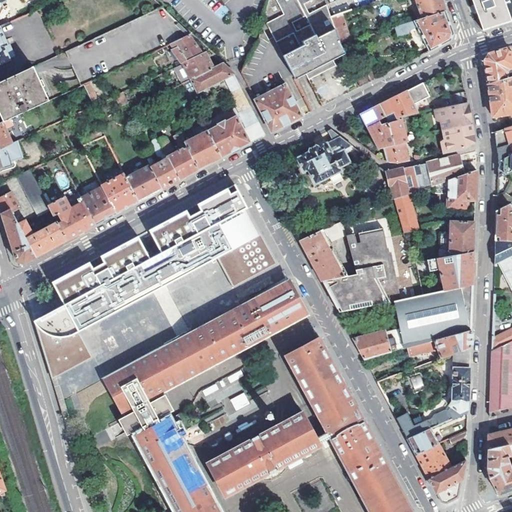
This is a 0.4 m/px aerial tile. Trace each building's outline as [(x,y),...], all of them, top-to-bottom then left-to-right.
[(146,0),(151,11),(161,7),(162,7),(154,0),(146,0)] [(281,55),(335,29),(331,17),(325,0),(268,0),(265,10),(264,10),(262,19),(281,55)] [(415,0),(421,19),(445,12),(444,8),(441,0),(415,0)] [(483,31),(511,22),(503,0),(471,0),(475,9),(482,30),(483,31)] [(65,51),(81,85),(86,83),(167,45),(187,36),(177,25),(179,24),(161,7),(151,11),(65,51)] [(417,28),(430,52),(450,41),(453,34),(449,24),(445,12),(421,19),(394,28),(397,37),(409,34),(410,30),(417,28)] [(340,44),(344,43),(349,41),(341,14),(331,17),(335,29),(340,44)] [(0,64),(10,60),(10,58),(14,56),(9,44),(8,45),(0,27),(0,64)] [(340,44),(335,29),(281,55),(295,80),(312,72),(313,75),(325,69),(334,64),(333,61),(344,55),(342,50),(339,44),(340,44)] [(174,49),(180,57),(184,63),(202,54),(189,35),(187,36),(167,45),(171,50),(174,49)] [(511,57),(509,48),(488,54),(484,61),(488,85),(511,77),(511,57)] [(192,79),(213,68),(205,53),(202,54),(184,63),(174,67),(182,84),(192,79)] [(184,63),(180,57),(162,66),(164,72),(174,67),(184,63)] [(361,62),(351,67),(361,87),(370,82),(361,62)] [(236,97),(243,93),(233,75),(221,64),(213,68),(192,79),(198,92),(226,78),(236,97)] [(0,112),(4,121),(28,110),(50,100),(34,66),(0,81),(0,112)] [(511,77),(488,85),(493,119),(510,115),(511,125),(511,77)] [(81,85),(91,106),(96,104),(86,83),(81,85)] [(297,110),(300,109),(297,103),(294,104),(284,84),(255,100),(272,132),(287,125),(301,117),(297,110)] [(115,95),(121,106),(130,102),(124,91),(115,95)] [(379,105),(385,117),(389,115),(391,116),(397,114),(399,117),(408,115),(417,113),(407,91),(387,101),(379,105)] [(236,97),(239,102),(245,99),(243,93),(236,97)] [(468,101),(466,93),(448,96),(450,105),(468,101)] [(239,102),(244,112),(250,108),(245,99),(239,102)] [(450,105),(439,108),(442,121),(443,129),(471,123),(470,114),(468,104),(468,101),(450,105)] [(124,113),(128,120),(144,112),(141,105),(124,113)] [(364,113),(360,115),(377,150),(384,148),(384,147),(394,145),(388,123),(385,117),(379,105),(364,113)] [(265,136),(250,108),(244,112),(236,116),(249,143),(265,136)] [(435,119),(442,121),(439,108),(433,109),(435,119)] [(0,148),(14,143),(14,142),(6,127),(30,115),(28,110),(4,121),(0,122),(0,148)] [(399,120),(399,117),(397,114),(391,116),(389,115),(385,117),(388,123),(399,120)] [(207,131),(221,158),(235,150),(249,143),(236,116),(225,122),(224,120),(217,124),(218,125),(207,131)] [(402,120),(399,120),(388,123),(394,145),(394,146),(404,143),(408,142),(402,120)] [(443,129),(444,134),(448,152),(464,148),(469,145),(471,142),(474,140),(471,123),(443,129)] [(511,126),(495,132),(496,145),(498,158),(511,151),(511,126)] [(353,147),(330,130),(327,132),(331,141),(317,148),(317,147),(316,146),(315,146),(309,149),(308,152),(308,153),(297,158),(304,171),(308,169),(315,184),(330,177),(331,179),(340,174),(339,172),(342,171),(340,167),(350,163),(344,151),(353,147)] [(207,131),(184,143),(198,170),(210,164),(221,158),(207,131)] [(157,138),(178,181),(183,179),(198,170),(184,143),(179,133),(174,136),(178,145),(180,145),(182,149),(173,153),(172,149),(173,148),(167,136),(164,135),(157,138)] [(448,152),(444,134),(440,139),(444,153),(448,152)] [(164,160),(151,167),(162,190),(166,187),(178,181),(157,138),(153,140),(152,143),(157,155),(160,156),(162,156),(164,160)] [(0,148),(0,167),(11,164),(10,162),(24,158),(16,141),(14,142),(14,143),(0,148)] [(384,147),(384,148),(387,161),(399,163),(409,160),(404,143),(394,146),(394,145),(384,147)] [(511,151),(498,158),(496,210),(508,204),(511,202),(511,151)] [(427,163),(433,185),(435,184),(448,180),(476,170),(476,167),(477,153),(475,152),(427,163)] [(419,165),(425,188),(433,185),(427,163),(419,165)] [(125,177),(138,202),(150,196),(162,190),(151,167),(150,164),(125,177)] [(425,188),(419,165),(401,169),(407,194),(409,194),(425,188)] [(407,194),(401,169),(386,172),(390,186),(391,186),(394,199),(407,194)] [(48,205),(30,170),(18,176),(39,217),(51,211),(48,205)] [(476,170),(448,180),(448,193),(447,207),(467,207),(467,200),(475,200),(476,170)] [(102,187),(115,214),(120,212),(138,202),(125,177),(124,174),(101,186),(102,187)] [(435,192),(448,193),(448,180),(435,184),(435,192)] [(89,355),(82,339),(78,333),(85,329),(164,284),(215,257),(222,253),(239,283),(270,265),(252,232),(249,234),(245,223),(244,219),(240,210),(246,206),(234,183),(197,204),(200,210),(189,216),(186,210),(149,230),(161,252),(149,258),(138,237),(101,257),(104,263),(92,269),(89,263),(52,283),(65,306),(60,308),(55,311),(39,319),(34,322),(51,379),(91,359),(89,355)] [(81,198),(95,225),(112,216),(115,214),(102,187),(81,198)] [(0,209),(2,215),(11,209),(12,211),(20,209),(11,191),(0,196),(0,209)] [(56,222),(66,240),(71,238),(95,225),(81,198),(78,194),(67,199),(65,196),(48,205),(51,211),(56,222)] [(394,199),(393,199),(399,217),(403,233),(418,230),(409,194),(407,194),(394,199)] [(378,206),(382,221),(399,217),(393,199),(388,201),(378,206)] [(511,210),(511,211),(508,204),(496,210),(496,227),(495,243),(510,243),(511,236),(511,235),(511,210)] [(252,232),(270,265),(276,262),(246,206),(240,210),(244,219),(245,223),(249,234),(252,232)] [(23,263),(35,257),(18,224),(18,223),(12,211),(11,209),(2,215),(9,238),(16,261),(23,263)] [(403,233),(399,217),(382,221),(345,230),(346,236),(356,273),(347,275),(322,281),(335,306),(339,313),(394,301),(423,295),(421,284),(387,291),(381,267),(411,260),(403,233)] [(26,220),(18,223),(18,224),(35,257),(40,254),(66,240),(56,222),(32,234),(26,220)] [(426,254),(427,261),(473,253),(474,237),(474,222),(450,221),(450,234),(450,247),(426,254)] [(308,255),(322,281),(347,275),(330,243),(346,236),(345,230),(342,222),(328,227),(320,231),(310,235),(300,240),(308,255)] [(296,233),(300,240),(310,235),(307,229),(296,233)] [(511,246),(510,243),(495,243),(495,246),(494,265),(499,262),(511,255),(511,246)] [(222,253),(215,257),(232,287),(239,283),(222,253)] [(444,290),(472,284),(473,269),(473,253),(427,261),(429,271),(440,269),(444,290)] [(511,255),(499,262),(511,288),(511,255)] [(127,422),(134,435),(176,511),(219,511),(175,429),(168,416),(162,404),(156,394),(162,391),(218,361),(306,315),(307,313),(306,312),(305,312),(289,282),(290,282),(289,280),(286,281),(274,288),(240,306),(200,328),(191,332),(104,379),(122,412),(127,422)] [(400,328),(353,338),(365,360),(407,348),(471,330),(472,307),(472,284),(444,290),(423,295),(394,301),(400,328)] [(511,329),(492,339),(491,351),(511,340),(511,329)] [(471,330),(407,348),(410,356),(437,347),(441,359),(454,354),(470,348),(470,346),(471,330)] [(314,408),(326,432),(330,439),(369,511),(412,511),(404,496),(406,495),(404,493),(403,494),(377,446),(379,446),(378,444),(377,445),(370,433),(364,422),(365,421),(364,419),(363,420),(320,340),(321,339),(320,337),(319,338),(318,337),(317,338),(288,355),(288,354),(286,355),(286,356),(285,356),(286,358),(287,357),(313,406),(312,407),(313,409),(314,408)] [(511,340),(491,351),(489,413),(509,408),(511,406),(511,340)] [(454,354),(454,368),(469,369),(470,348),(454,354)] [(451,407),(447,411),(451,420),(467,413),(468,396),(469,369),(454,368),(453,396),(455,397),(449,404),(451,407)] [(420,374),(410,378),(414,390),(424,386),(420,374)] [(383,393),(390,407),(395,404),(393,400),(395,399),(389,389),(383,393)] [(162,404),(168,416),(174,413),(168,401),(162,391),(156,394),(162,404)] [(271,410),(270,410),(269,410),(268,411),(267,412),(266,413),(266,414),(266,416),(267,417),(267,418),(269,418),(270,418),(271,418),(272,418),(273,417),(274,416),(274,414),(274,413),(273,412),(272,411),(271,410)] [(451,420),(447,411),(445,410),(434,415),(432,419),(435,427),(451,420)] [(321,446),(320,445),(315,437),(303,414),(304,413),(304,411),(302,412),(302,411),(300,412),(301,413),(267,431),(267,429),(265,430),(266,431),(244,443),(243,442),(241,443),(242,444),(209,461),(208,460),(206,461),(207,463),(206,463),(207,465),(209,464),(225,494),(223,495),(224,496),(226,496),(226,497),(228,496),(227,495),(318,446),(319,447),(321,446)] [(127,422),(122,412),(115,415),(119,422),(121,426),(125,434),(128,439),(134,435),(127,422)] [(402,430),(407,439),(430,429),(427,421),(427,420),(413,426),(407,414),(396,419),(402,430)] [(435,427),(432,419),(427,421),(430,429),(435,427)] [(511,428),(488,435),(487,449),(507,445),(511,443),(511,428)] [(407,439),(415,455),(438,443),(430,429),(407,439)] [(467,431),(448,439),(451,446),(466,440),(467,431)] [(230,432),(229,432),(228,432),(227,433),(226,434),(225,435),(225,436),(225,437),(226,438),(227,439),(228,440),(229,440),(230,440),(231,439),(232,438),(233,437),(233,436),(233,435),(232,434),(232,433),(230,432)] [(326,432),(315,437),(320,445),(321,445),(320,443),(329,438),(329,440),(330,439),(326,432)] [(415,455),(428,479),(451,467),(438,443),(415,455)] [(507,445),(487,449),(487,469),(488,474),(491,480),(493,484),(498,494),(511,489),(511,469),(507,457),(511,456),(511,455),(507,445)] [(451,467),(428,479),(430,483),(441,502),(443,503),(446,504),(458,498),(461,483),(466,459),(451,467)]
